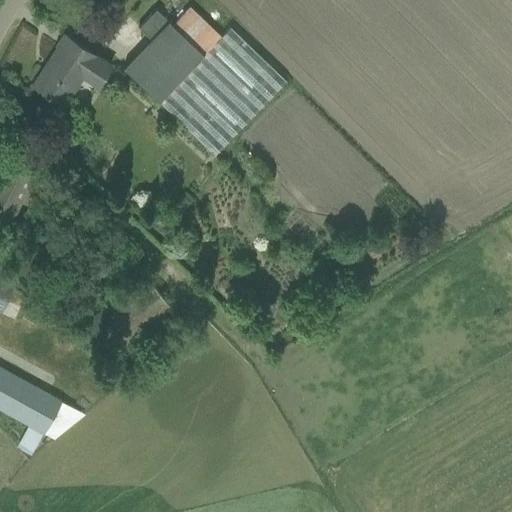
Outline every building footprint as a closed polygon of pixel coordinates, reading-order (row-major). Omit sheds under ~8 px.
[(153,43),(122,74),(155,106),(215,43),(184,13),(172,25),(157,10),(138,29),(153,43)] [(99,88),(115,64),(65,31),(34,79),(67,100),(82,77),(99,88)] [(227,32),(215,43),(155,106),(208,158),(281,84),(227,32)] [(0,220),(12,227),(41,166),(6,149),(0,162),(0,220)] [(0,310),(2,311),(16,281),(0,274),(0,310)] [(139,283),(82,330),(103,355),(160,308),(139,283)] [(0,374),(0,411),(35,431),(51,404),(0,374)]
